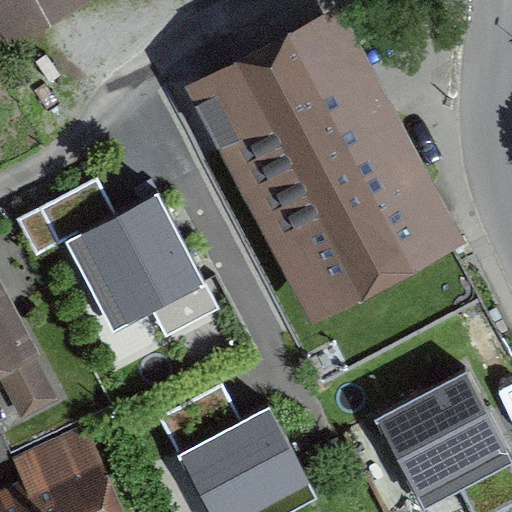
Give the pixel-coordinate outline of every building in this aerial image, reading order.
[(0,0),(0,33),(63,0),(0,0)] [(309,295),(428,231),(306,3),(162,82),(197,147),(242,123),(275,186),(238,206),(275,277),(294,267),(309,295)] [(198,267),(157,188),(77,229),(119,309),(198,267)] [(0,420),(50,394),(0,299),(0,420)] [(362,335),(373,367),(470,332),(458,300),(362,335)] [(426,487),(507,445),(465,366),(385,407),(426,487)] [(249,511),(310,480),(268,400),(188,442),(225,511),(249,511)] [(0,504),(0,511),(107,511),(87,466),(0,504)]
